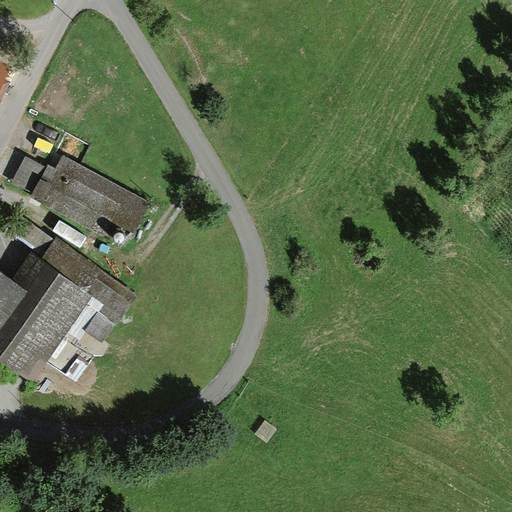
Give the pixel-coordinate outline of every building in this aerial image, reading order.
[(0,92),(16,59),(0,51),(0,92)] [(27,152),(16,172),(32,180),(43,160),(27,152)] [(150,198),(64,153),(51,179),(40,173),(32,189),(41,194),(39,198),(103,232),(112,215),(134,227),(150,198)] [(25,219),(15,234),(46,253),(55,238),(25,219)] [(0,262),(0,349),(33,372),(92,288),(124,311),(145,282),(109,257),(100,270),(70,248),(59,264),(34,246),(15,273),(0,262)] [(98,309),(86,326),(101,337),(113,320),(98,309)] [(85,379),(93,358),(73,351),(66,373),(85,379)]
